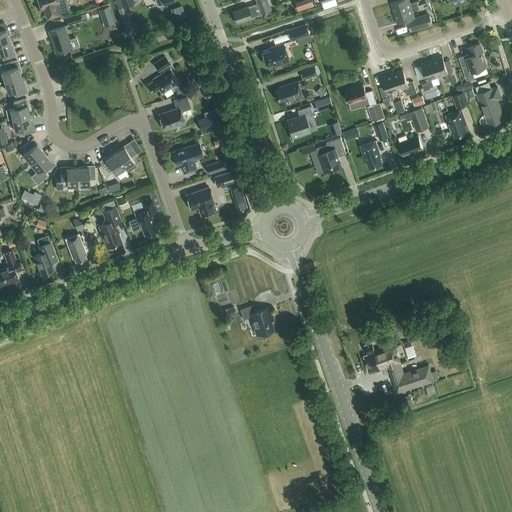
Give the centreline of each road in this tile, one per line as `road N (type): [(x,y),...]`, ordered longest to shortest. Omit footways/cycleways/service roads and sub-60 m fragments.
road 1 (residential): [(186,250),(143,121),(80,148),(57,137),(12,0)]
road 2 (tertiary): [(380,511),(291,247)]
road 3 (tertiary): [(303,220),(511,145)]
road 4 (tertiary): [(277,206),(204,0)]
road 5 (tertiary): [(186,250),(0,316)]
road 6 (residential): [(505,14),(381,55),(363,0)]
